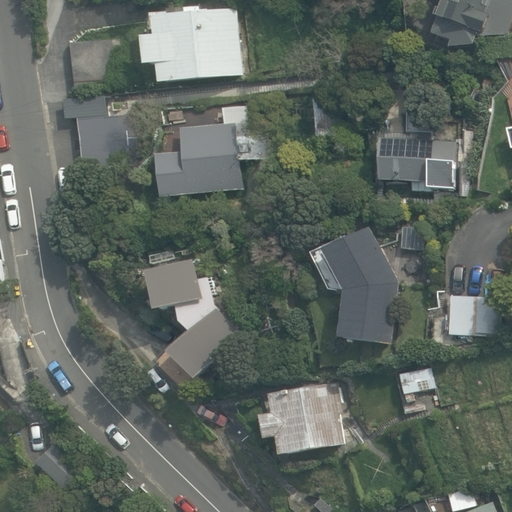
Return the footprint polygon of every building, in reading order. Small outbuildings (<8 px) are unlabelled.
[(456,44),(454,50),(478,47),(481,39),(511,34),(511,30),(511,0),(448,0),(448,4),(446,10),(443,10),(440,19),(442,20),(437,37),(456,44)] [(163,66),(165,84),(247,76),(241,10),(203,13),(203,9),(188,10),(189,15),(157,18),(159,38),(147,39),(150,67),(163,66)] [(72,43),(77,91),(126,86),(121,38),(72,43)] [(80,120),(86,171),(141,165),(135,115),(110,118),(109,108),(115,108),(113,95),(69,100),(71,120),(80,120)] [(352,98),(316,100),(319,139),(355,136),(352,98)] [(158,155),(163,200),(245,192),(242,163),(278,159),(276,140),(256,142),(252,107),(225,110),(226,124),(181,129),(183,153),(158,155)] [(422,130),(371,125),(366,174),(417,179),(422,130)] [(404,249),(427,251),(428,230),(406,228),(404,249)] [(343,339),(395,345),(402,283),(375,230),(328,253),(348,293),(343,339)] [(0,261),(0,286),(9,285),(6,261),(0,261)] [(189,341),(175,356),(202,382),(246,335),(218,308),(210,269),(202,270),(200,262),(151,275),(161,314),(181,311),(186,325),(196,334),(189,341)] [(452,336),(502,338),(504,299),(454,297),(452,336)] [(400,375),(405,397),(437,389),(432,368),(400,375)] [(340,384),(272,396),(275,416),(265,417),(270,442),(283,439),(287,463),(325,457),(324,451),(347,447),(341,416),(345,415),(340,384)] [(39,463),(67,489),(81,475),(53,448),(39,463)] [(499,511),(495,503),(484,508),(479,496),(433,502),(437,511),(499,511)] [(317,505),(323,511),(332,511),(335,509),(323,498),(317,505)]
